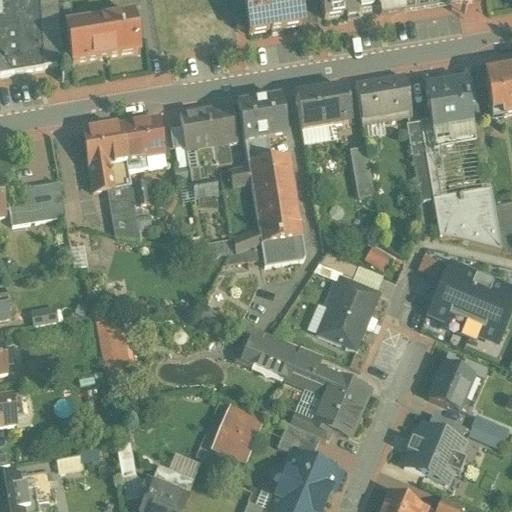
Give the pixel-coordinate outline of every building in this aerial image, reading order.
[(40,0),(0,0),(0,62),(10,78),(45,72),(40,0)] [(56,0),(40,0),(45,72),(61,69),(56,0)] [(231,0),(237,31),(247,30),(248,37),(270,34),(271,35),(283,33),(282,32),(303,28),(298,0),(231,0)] [(320,0),(324,22),(346,18),(346,21),(358,19),(357,16),(379,12),(377,0),(320,0)] [(377,0),(379,12),(380,17),(403,14),(403,12),(406,11),(457,3),(456,0),(377,0)] [(165,11),(171,48),(218,40),(212,3),(165,11)] [(133,17),(64,28),(71,67),(140,56),(133,17)] [(0,79),(10,78),(0,62),(0,79)] [(511,74),(484,79),(490,116),(500,115),(501,120),(511,118),(511,74)] [(404,80),(355,88),(361,128),(410,120),(404,80)] [(465,82),(424,89),(430,124),(432,135),(435,135),(437,151),(483,143),(474,90),(466,92),(465,82)] [(345,90),(296,98),(302,135),(351,127),(345,90)] [(279,101),(238,108),(244,148),(267,144),(285,141),(285,140),(279,101)] [(231,109),(205,114),(215,169),(231,167),(228,148),(237,147),(231,109)] [(205,114),(179,118),(185,150),(186,156),(195,154),(197,172),(215,169),(205,114)] [(159,121),(120,128),(127,166),(163,159),(165,159),(159,121)] [(432,135),(430,124),(419,126),(424,158),(425,158),(433,157),(438,156),(437,151),(435,135),(432,135)] [(424,158),(419,126),(406,128),(419,205),(433,203),(433,202),(425,158),(424,158)] [(120,128),(83,134),(89,172),(127,166),(120,128)] [(289,161),(270,164),(267,144),(244,148),(248,172),(251,188),(259,235),(261,248),(302,241),(289,161)] [(185,150),(175,152),(178,172),(188,170),(186,156),(185,150)] [(366,152),(351,155),(359,202),(374,199),(366,152)] [(433,157),(425,158),(433,202),(440,201),(433,157)] [(163,159),(127,166),(129,176),(165,170),(163,159)] [(127,166),(89,172),(93,197),(131,190),(129,176),(127,166)] [(248,172),(229,175),(232,191),(251,188),(248,172)] [(215,182),(191,186),(194,204),(217,200),(215,182)] [(59,187),(28,192),(30,206),(8,209),(12,231),(65,223),(59,187)] [(440,201),(433,202),(433,203),(439,241),(455,242),(501,254),(494,209),(491,193),(440,201)] [(142,203),(133,204),(135,217),(145,215),(142,203)] [(511,205),(494,209),(501,254),(511,255),(511,205)] [(259,235),(235,244),(237,257),(261,248),(259,235)] [(302,241),(261,248),(265,271),(306,264),(302,241)] [(372,248),(364,263),(382,273),(390,258),(372,248)] [(358,271),(327,258),(319,269),(353,284),(358,271)] [(481,274),(446,260),(436,284),(462,294),(467,283),(476,286),(481,274)] [(379,299),(341,282),(326,316),(331,318),(322,340),(317,338),(316,339),(355,355),(379,299)] [(460,299),(423,284),(409,315),(446,330),(447,330),(455,312),(460,299)] [(0,325),(9,324),(6,306),(0,307),(0,325)] [(300,351),(200,309),(198,314),(252,337),(250,343),(250,344),(260,349),(294,364),(300,351)] [(55,312),(31,316),(33,329),(57,325),(55,312)] [(471,319),(455,312),(447,330),(463,337),(471,319)] [(107,324),(97,326),(108,382),(118,380),(108,330),(107,324)] [(121,328),(108,330),(118,380),(131,378),(121,328)] [(294,364),(260,349),(252,368),(309,392),(325,399),(333,380),(317,373),(294,364)] [(322,360),(300,351),(294,364),(317,373),(322,360)] [(462,365),(447,359),(428,403),(458,416),(477,372),(464,366),(465,365),(462,364),(462,365)] [(49,364),(27,367),(30,382),(51,378),(49,364)] [(368,393),(333,378),(333,380),(325,399),(313,426),(330,434),(348,441),(368,393)] [(330,434),(313,426),(325,399),(309,392),(292,430),(287,428),(320,442),(320,443),(325,445),(330,434)] [(10,399),(0,400),(0,432),(16,430),(10,399)] [(231,406),(211,454),(244,467),(264,419),(231,406)] [(450,425),(425,415),(417,433),(442,444),(450,425)] [(508,433),(476,419),(471,432),(503,445),(508,433)] [(320,442),(287,428),(277,452),(292,459),(293,457),(315,467),(312,460),(320,443),(320,442)] [(417,433),(416,433),(399,471),(430,484),(450,492),(457,475),(437,466),(446,445),(442,444),(417,433)] [(492,446),(468,436),(460,453),(485,464),(492,446)] [(130,447),(116,450),(122,484),(136,482),(130,447)] [(7,457),(0,458),(0,470),(9,468),(7,457)] [(315,467),(293,457),(292,459),(280,487),(326,506),(332,491),(335,493),(341,478),(315,467)] [(56,464),(31,468),(36,489),(51,487),(48,472),(57,471),(56,464)] [(17,480),(0,482),(0,511),(22,511),(20,497),(17,480)] [(182,511),(187,501),(147,485),(140,503),(146,505),(144,510),(143,511),(182,511)] [(323,511),(326,506),(280,487),(274,501),(261,495),(255,509),(254,511),(257,511),(323,511)] [(34,511),(32,495),(20,497),(22,511),(34,511)] [(421,508),(389,495),(382,511),(419,511),(421,508)] [(460,511),(461,511),(441,502),(436,511),(460,511)]
